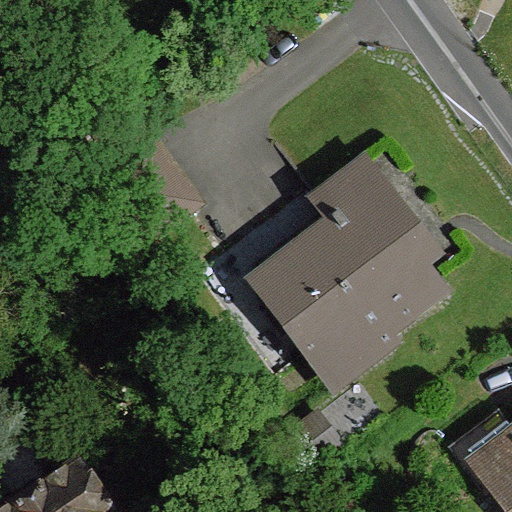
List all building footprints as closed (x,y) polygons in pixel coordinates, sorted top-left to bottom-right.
[(202,205),(151,135),(106,169),(157,239),(202,205)] [(267,278),(258,285),(336,387),(392,342),(387,335),(441,292),(421,267),(436,255),(385,188),(337,224),(329,213),(258,267),(267,278)] [(484,494),(494,487),(476,463),(511,437),(511,425),(501,410),(450,448),(484,494)] [(511,437),(476,463),(494,487),(511,511),(511,437)] [(113,511),(81,465),(10,511),(113,511)]
